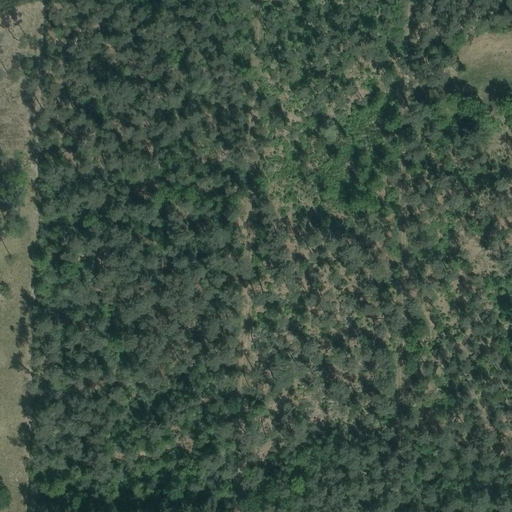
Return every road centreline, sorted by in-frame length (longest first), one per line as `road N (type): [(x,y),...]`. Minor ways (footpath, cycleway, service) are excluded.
road 1 (track): [(256,0),(239,511)]
road 2 (track): [(23,511),(39,0)]
road 3 (track): [(404,0),(397,511)]
